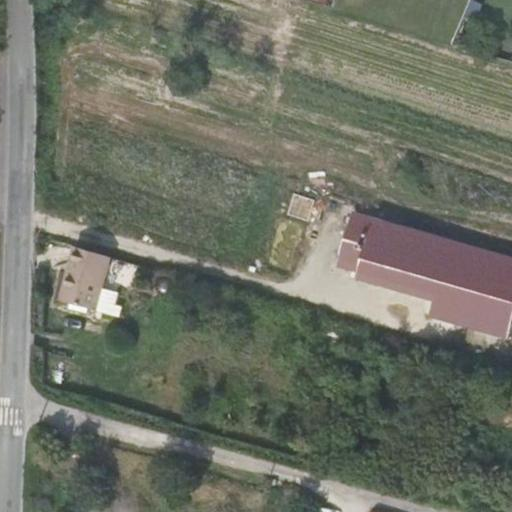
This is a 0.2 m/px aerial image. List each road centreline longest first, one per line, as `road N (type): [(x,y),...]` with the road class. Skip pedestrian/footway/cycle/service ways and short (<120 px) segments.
road 1 (residential): [(10,403),(408,511)]
road 2 (residential): [(10,403),(17,0)]
